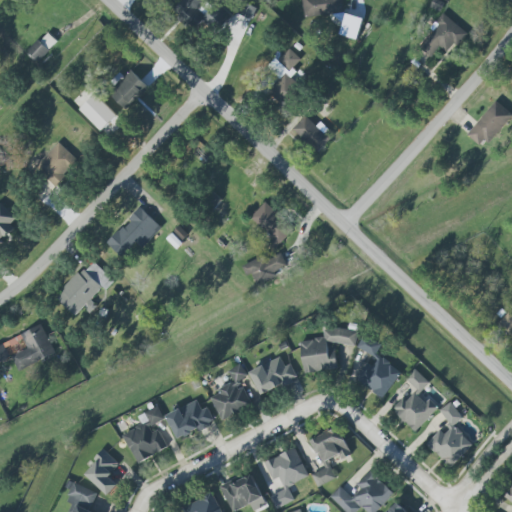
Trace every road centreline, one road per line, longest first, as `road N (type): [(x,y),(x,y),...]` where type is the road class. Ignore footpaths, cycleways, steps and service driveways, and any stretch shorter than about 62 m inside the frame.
road 1 (tertiary): [(511,381),(108,0)]
road 2 (residential): [(138,511),(154,490),(328,402),(457,509)]
road 3 (residential): [(0,300),(205,92)]
road 4 (residential): [(344,226),(437,133),(511,39)]
